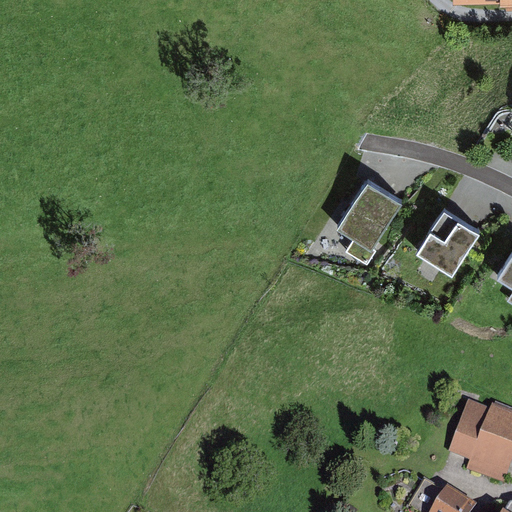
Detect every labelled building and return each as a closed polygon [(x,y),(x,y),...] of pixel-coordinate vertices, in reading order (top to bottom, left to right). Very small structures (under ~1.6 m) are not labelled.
[(400,219),(365,195),(334,242),(347,251),(339,263),(361,278),(400,219)] [(479,243),(443,221),(414,271),(451,292),(479,243)] [(511,261),(492,292),(509,303),(505,314),(511,318),(511,261)] [(511,471),(511,438),(467,417),(442,470),(500,497),(511,471)] [(472,511),(447,495),(436,511),(472,511)]
